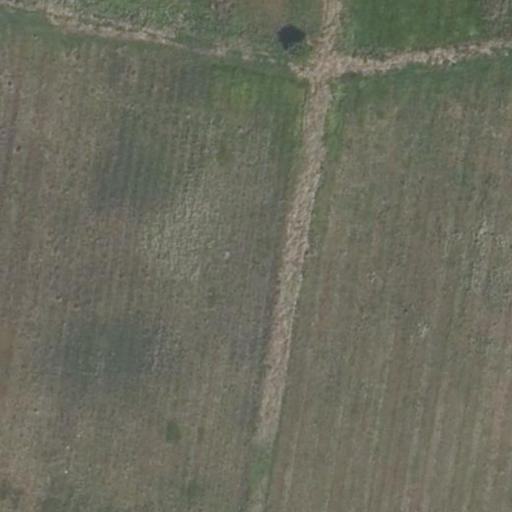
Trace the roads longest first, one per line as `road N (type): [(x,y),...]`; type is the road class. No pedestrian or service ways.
road 1 (track): [(0,37),(367,88),(511,72)]
road 2 (track): [(275,0),(246,511)]
